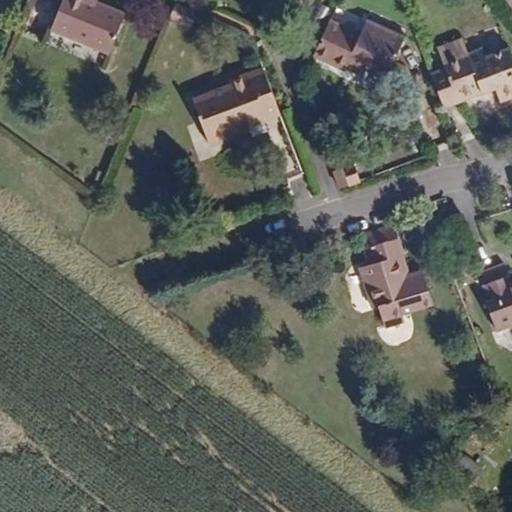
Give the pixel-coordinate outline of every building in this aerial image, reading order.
[(108,55),(125,14),(97,1),(93,0),(62,0),(50,30),(108,55)] [(189,28),(196,11),(177,2),(170,19),(189,28)] [(384,80),(404,38),(368,21),(361,34),(330,20),(313,56),(344,70),(348,63),(384,80)] [(511,96),(511,57),(509,49),(486,57),(484,49),(468,55),(463,41),(439,49),(444,64),(446,70),(432,75),(444,107),(495,89),(500,101),(511,96)] [(281,115),(263,67),(230,80),(232,84),(192,100),(211,148),(250,133),(248,127),(281,115)] [(361,181),(353,161),(342,165),(343,168),(334,171),(341,189),(361,181)] [(433,306),(422,271),(409,274),(393,225),(360,234),(369,264),(357,268),(370,307),(377,305),(385,330),(403,324),(401,316),(433,306)] [(475,275),(470,263),(451,270),(455,283),(475,275)] [(511,280),(511,281),(505,263),(479,272),(488,301),(486,302),(497,331),(511,325),(511,280)] [(444,446),(437,437),(427,444),(435,454),(444,446)] [(435,454),(427,444),(423,448),(430,457),(435,454)]
